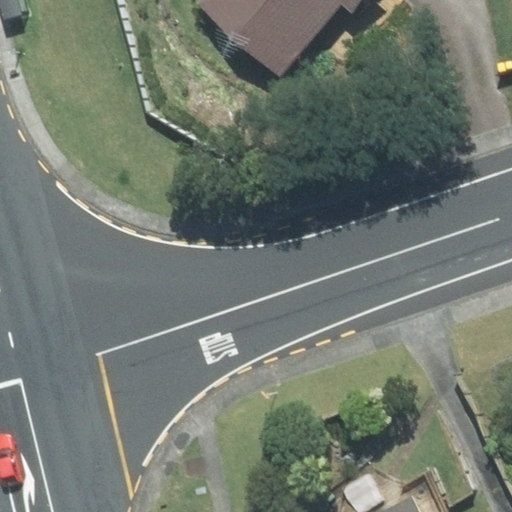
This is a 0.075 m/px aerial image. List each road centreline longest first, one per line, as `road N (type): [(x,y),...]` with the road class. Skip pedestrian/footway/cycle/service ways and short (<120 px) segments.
road 1 (residential): [(511,212),(1,378)]
road 2 (secondary): [(1,378),(38,511)]
